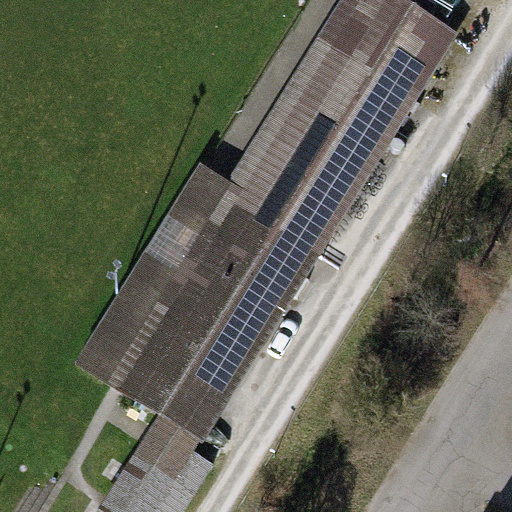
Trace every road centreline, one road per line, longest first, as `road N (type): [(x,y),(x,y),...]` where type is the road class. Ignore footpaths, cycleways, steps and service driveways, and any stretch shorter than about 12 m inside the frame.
road 1 (track): [(511,33),(215,511)]
road 2 (track): [(511,336),(401,511)]
